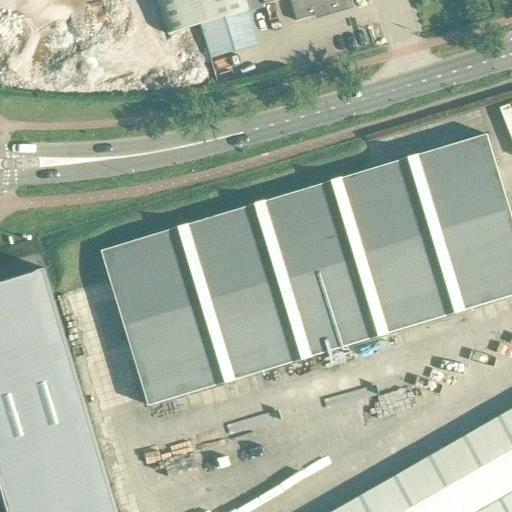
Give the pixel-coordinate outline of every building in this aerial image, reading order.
[(263,0),(264,5),(279,0),(290,0),(297,21),(349,5),(347,0),(263,0)] [(248,10),(201,25),(211,59),(259,44),(248,10)] [(103,251),(150,406),(511,295),(511,214),(487,133),(103,251)] [(0,282),(0,498),(4,511),(117,511),(44,269),(0,282)] [(511,511),(511,409),(332,511),(511,511)]
